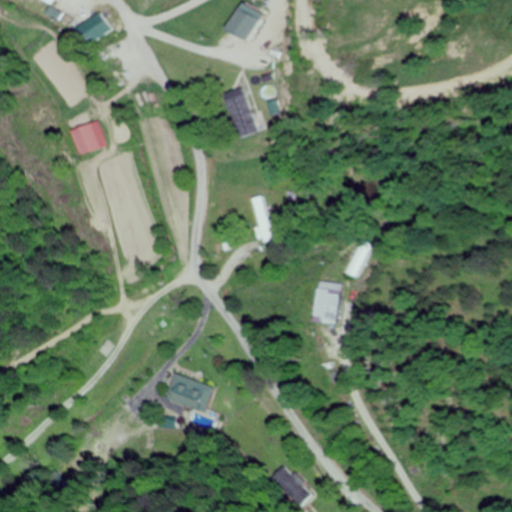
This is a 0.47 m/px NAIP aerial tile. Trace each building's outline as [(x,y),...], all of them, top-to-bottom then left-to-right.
[(262,18),(243,6),(229,30),(248,41),(262,18)] [(78,29),(90,46),(112,31),(99,14),(78,29)] [(243,139),(262,131),(242,87),(224,95),(243,139)] [(81,157),(108,147),(99,122),(72,131),(81,157)] [(251,200),(263,243),(274,240),(262,197),(251,200)] [(356,278),(376,245),(367,240),(347,273),(356,278)] [(325,282),(320,323),(339,325),(344,285),(325,282)] [(168,401),(190,407),(185,425),(215,434),(221,414),(209,410),(216,386),(176,374),(168,401)]
